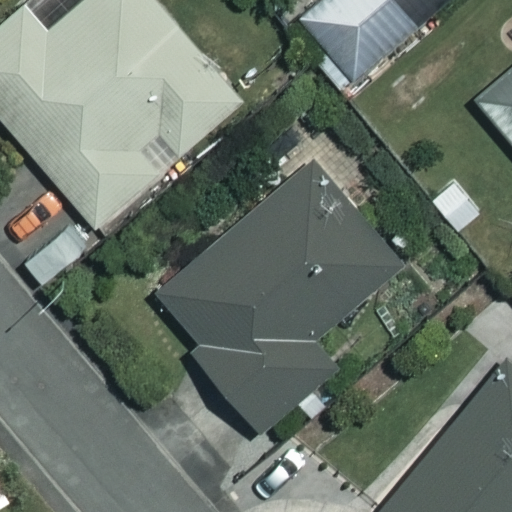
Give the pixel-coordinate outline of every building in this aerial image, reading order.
[(243,88),(167,0),(64,0),(43,19),(26,0),(25,0),(0,22),(0,118),(87,221),(243,88)] [(420,18),(406,0),(304,0),(298,5),(352,73),(420,18)] [(511,62),(476,93),(511,135),(511,62)] [(195,336),(184,345),(252,427),(335,359),(312,332),(399,260),(312,155),(154,286),(195,336)] [(511,511),(511,367),(505,362),(378,510),(379,511),(511,511)]
